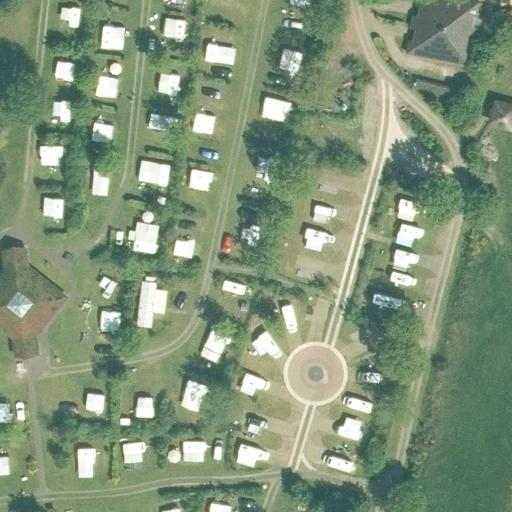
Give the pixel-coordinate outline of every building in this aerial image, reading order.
[(407,53),(454,62),(467,64),(478,2),(466,0),(416,0),(416,5),(421,6),(419,17),(413,16),(411,29),(417,30),(414,41),(409,40),(407,53)] [(67,45),(63,69),(75,71),(79,47),(67,45)] [(414,89),(451,97),(453,89),(416,81),(414,89)] [(66,99),(80,98),(79,82),(64,83),(66,99)] [(511,101),(494,96),(486,122),(511,129),(511,101)] [(473,129),(481,121),(467,107),(452,123),(463,133),(469,126),(473,129)] [(160,130),(156,144),(181,150),(184,136),(160,130)] [(286,131),(281,151),(297,155),(301,134),(286,131)] [(153,188),(177,192),(179,179),(155,175),(153,188)] [(140,244),(138,263),(150,264),(152,245),(140,244)] [(5,269),(0,275),(0,327),(14,338),(15,350),(36,348),(35,336),(66,297),(27,266),(25,254),(4,256),(5,269)] [(119,339),(122,322),(132,323),(136,295),(108,290),(100,335),(119,339)] [(76,400),(54,400),(54,422),(76,422),(76,400)]
